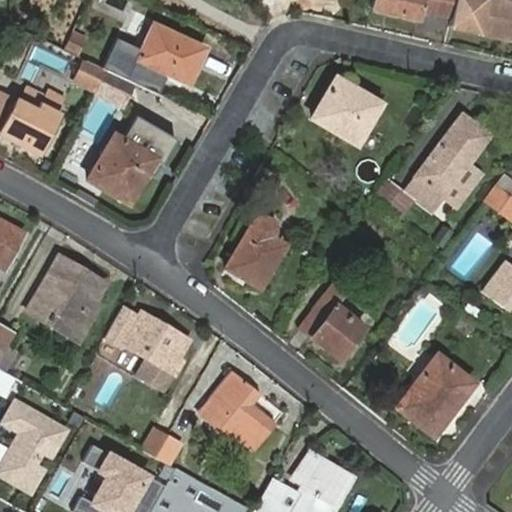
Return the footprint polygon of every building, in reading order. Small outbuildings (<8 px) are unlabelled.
[(454,0),(373,0),(372,9),(417,19),(419,10),(435,13),(451,16),(454,0)] [(454,0),(451,16),(449,26),(478,32),(511,40),(511,2),(499,0),(454,0)] [(173,76),(187,83),(204,48),(153,25),(137,60),(141,62),(166,73),(173,76)] [(66,49),(79,55),(87,39),(87,38),(74,32),(66,49)] [(134,83),(105,69),(94,91),(123,105),(134,83)] [(365,126),(377,105),(334,79),(326,93),(322,99),(311,118),(339,135),(355,143),(365,126)] [(0,134),(37,152),(57,114),(39,105),(36,111),(15,101),(0,93),(0,134)] [(414,177),(403,191),(428,209),(432,212),(442,198),(453,184),(469,163),(479,148),(489,136),(461,115),(414,177)] [(146,171),(153,159),(149,156),(113,135),(87,180),(123,201),(127,203),(135,190),(146,171)] [(482,173),(469,163),(453,184),(444,197),(458,207),(482,173)] [(403,191),(387,178),(371,199),(397,219),(413,199),(403,191)] [(511,220),(511,197),(495,185),(484,200),(511,220)] [(250,222),(250,224),(224,267),(226,268),(238,276),(245,280),(259,288),(284,244),(271,236),(272,235),(272,234),(273,233),(273,232),(273,230),(273,229),(273,228),(273,227),(273,226),(272,225),(272,224),(272,223),(271,222),(271,221),(270,220),(269,220),(268,219),(267,218),(266,217),(265,217),(264,217),(263,217),(262,217),(261,217),(259,217),(259,216),(257,217),(257,218),(255,218),(254,218),(253,220),(252,220),(251,221),(251,222),(250,222)] [(0,267),(4,269),(23,233),(0,221),(0,267)] [(475,269),(491,243),(477,234),(461,261),(475,269)] [(58,257),(39,289),(58,300),(52,310),(50,309),(43,321),(78,342),(91,319),(99,305),(95,303),(105,284),(58,257)] [(511,265),(504,260),(481,291),(509,311),(511,306),(511,265)] [(339,358),(363,327),(334,305),(347,289),(336,281),(299,328),(310,336),(339,358)] [(58,300),(39,289),(32,302),(26,311),(43,321),(50,309),(52,310),(58,300)] [(177,358),(187,339),(140,312),(122,344),(174,374),(181,360),(177,358)] [(0,356),(14,332),(0,324),(0,356)] [(458,400),(471,382),(435,356),(396,407),(432,434),(445,417),(451,408),(458,400)] [(212,402),(201,415),(227,436),(229,433),(252,451),(274,423),(252,405),(260,394),(231,371),(208,398),(212,402)] [(197,412),(201,415),(212,402),(208,398),(197,412)] [(68,431),(13,401),(0,424),(16,432),(0,459),(0,478),(30,495),(46,468),(37,464),(42,456),(51,461),(68,431)] [(154,457),(167,435),(153,427),(141,450),(154,457)] [(181,443),(167,435),(154,457),(169,465),(181,443)] [(152,478),(150,477),(96,445),(80,473),(136,506),(152,478)] [(293,481),(305,488),(321,461),(313,455),(293,481)] [(288,490),(270,479),(252,511),(329,511),(350,477),(321,461),(305,488),(300,497),(288,490)] [(167,480),(149,511),(240,511),(243,507),(189,477),(175,468),(167,480)] [(136,506),(146,511),(149,511),(167,480),(152,472),(150,477),(152,478),(136,506)]
